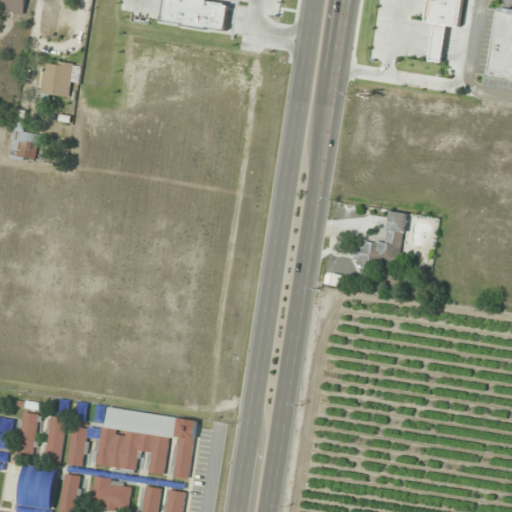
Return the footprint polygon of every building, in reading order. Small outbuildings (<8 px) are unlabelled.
[(0,0),(0,9),(24,14),(26,0),(0,0)] [(511,78),(511,8),(498,7),(488,75),(511,78)] [(71,97),(75,63),(46,59),(39,114),(48,115),(51,94),(71,97)] [(36,160),(38,145),(48,146),(49,136),(26,134),(28,115),(17,114),(13,158),(36,160)] [(408,213),(390,211),(387,242),(359,239),(357,260),(403,264),(408,213)] [(99,465),(137,470),(140,450),(152,452),(149,472),(165,475),(170,436),(179,438),(174,476),(190,478),(198,419),(107,407),(99,465)] [(25,412),(19,457),(35,459),(40,413),(25,412)] [(68,418),(52,415),(46,460),(61,462),(68,418)] [(84,466),(89,428),(75,426),(70,464),(84,466)] [(53,509),(58,470),(26,466),(21,505),(53,509)] [(66,511),(78,511),(83,475),(66,473),(62,511),(66,511)] [(133,482),(96,478),(92,506),(130,510),(133,482)] [(143,511),(158,511),(162,488),(147,486),(143,511)] [(183,511),(186,491),(169,490),(167,511),(183,511)]
